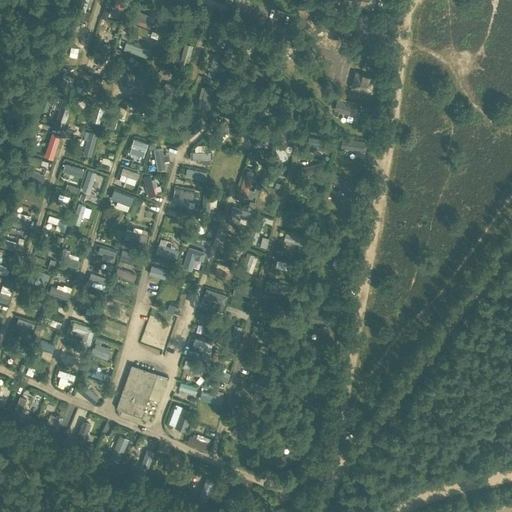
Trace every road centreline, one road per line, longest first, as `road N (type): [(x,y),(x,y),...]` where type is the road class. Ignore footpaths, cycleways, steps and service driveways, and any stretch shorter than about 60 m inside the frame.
road 1 (track): [(338,465),(335,434),(405,0)]
road 2 (track): [(210,460),(299,159)]
road 3 (track): [(100,414),(180,152),(205,128)]
road 4 (track): [(151,435),(245,145)]
road 5 (track): [(47,392),(112,174),(136,121)]
road 6 (track): [(367,440),(511,245)]
road 7 (track): [(0,333),(70,125)]
